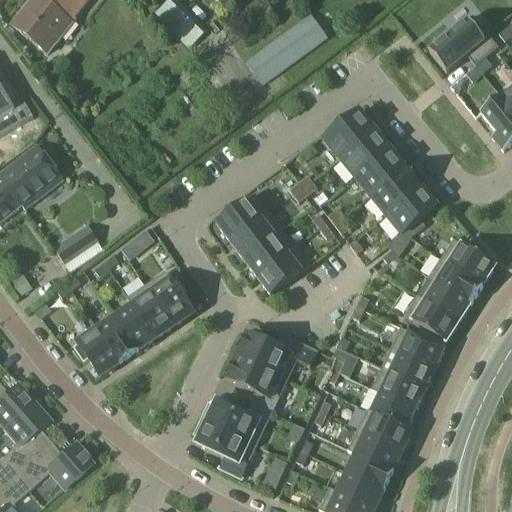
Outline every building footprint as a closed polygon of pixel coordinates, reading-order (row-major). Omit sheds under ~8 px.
[(76,21),(92,0),(33,0),(11,28),(48,57),(76,22),(76,21)] [(209,34),(174,0),(151,0),(144,8),(155,19),(155,18),(191,52),(209,34)] [(311,17),(287,34),(245,65),(263,90),(329,41),(311,17)] [(452,37),(447,31),(435,41),(439,47),(430,55),(447,76),(467,59),(476,70),(499,51),(473,19),(452,37)] [(255,51),(276,37),(267,23),(246,37),(255,51)] [(511,33),(510,30),(500,38),(506,46),(511,41),(511,33)] [(493,70),(487,62),(477,70),(483,77),(493,70)] [(477,70),(467,78),(473,85),(483,77),(477,70)] [(0,121),(8,117),(15,113),(0,86),(0,121)] [(502,100),(511,113),(511,93),(503,101),(502,100)] [(492,141),(504,155),(511,147),(511,113),(502,100),(481,117),(497,136),(492,141)] [(341,163),(376,134),(360,115),(325,143),(341,163)] [(376,134),(341,163),(356,181),(391,153),(376,134)] [(25,212),(64,182),(38,149),(0,177),(0,179),(2,181),(23,209),(25,212)] [(406,171),(391,153),(356,181),(371,200),(406,171)] [(387,218),(421,190),(406,171),(371,200),(387,218)] [(299,186),(304,193),(313,185),(308,179),(299,186)] [(0,226),(23,209),(2,181),(0,182),(0,226)] [(318,192),(313,185),(304,193),(309,199),(318,192)] [(289,193),(294,200),(304,193),(299,186),(289,193)] [(421,190),(387,218),(403,238),(412,230),(421,223),(437,210),(421,190)] [(304,193),(294,200),(299,207),(309,199),(304,193)] [(270,216),(256,197),(216,227),(231,246),(270,216)] [(342,224),(346,220),(339,211),(328,219),(335,229),(342,224)] [(244,263),(284,233),(270,216),(231,246),(244,263)] [(320,232),(326,227),(319,218),(312,223),(320,232)] [(417,237),(426,229),(421,223),(412,230),(417,237)] [(335,229),(342,238),(349,233),(342,224),(335,229)] [(327,242),(334,237),(326,227),(320,232),(327,242)] [(88,228),(54,252),(65,268),(99,245),(88,228)] [(412,230),(403,238),(408,244),(417,237),(412,230)] [(284,233),(244,263),(257,280),(297,250),(284,233)] [(356,243),(350,248),(357,258),(364,253),(356,243)] [(454,243),(441,263),(483,290),(484,289),(483,289),(496,270),(485,263),(485,262),(478,258),(476,257),(479,252),(469,245),(466,250),(462,248),(454,243)] [(122,254),(129,263),(139,255),(131,246),(122,254)] [(297,250),(257,280),(272,299),(311,269),(297,250)] [(393,254),(383,261),(389,268),(398,260),(393,254)] [(114,259),(105,267),(110,273),(119,266),(114,259)] [(441,263),(429,281),(471,308),(476,301),(483,290),(441,263)] [(100,281),(110,273),(105,267),(95,274),(100,281)] [(174,330),(194,316),(182,298),(186,295),(177,282),(173,285),(166,275),(146,288),(174,330)] [(20,278),(8,285),(18,301),(30,293),(20,278)] [(72,294),(82,287),(77,281),(67,288),(72,294)] [(418,298),(418,299),(459,326),(471,308),(429,281),(429,282),(418,298)] [(57,295),(63,302),(72,294),(67,288),(57,295)] [(174,330),(146,288),(129,301),(156,342),(174,330)] [(418,299),(405,319),(447,346),(459,326),(418,299)] [(365,314),(370,303),(363,300),(357,311),(365,314)] [(139,353),(156,342),(129,301),(128,301),(133,309),(117,320),(114,316),(113,317),(139,354),(139,353)] [(352,321),(360,325),(365,314),(357,311),(352,321)] [(121,366),(139,354),(113,317),(104,323),(95,329),(121,366)] [(84,364),(88,361),(101,379),(120,366),(120,367),(121,366),(95,329),(97,333),(78,346),(80,348),(75,351),(84,364)] [(436,374),(446,353),(401,331),(391,353),(436,374)] [(241,352),(238,360),(289,384),(298,364),(311,370),(319,354),(302,346),(300,350),(294,347),(282,341),(277,352),(248,339),(247,341),(246,341),(241,352)] [(345,355),(350,345),(343,341),(338,352),(345,355)] [(436,374),(391,353),(381,372),(426,394),(436,374)] [(229,379),(227,382),(256,396),(251,406),(273,417),(289,384),(238,360),(234,368),(228,379),(229,379)] [(338,363),(333,374),(341,377),(346,366),(338,363)] [(372,392),(417,413),(426,394),(381,372),(372,392)] [(333,374),(328,384),(335,388),(341,377),(333,374)] [(0,425),(5,431),(33,406),(17,387),(6,396),(0,388),(0,425)] [(372,392),(372,393),(380,397),(372,415),(367,413),(367,414),(412,435),(412,434),(408,432),(417,413),(372,392)] [(210,408),(202,423),(258,449),(273,417),(251,406),(246,417),(217,404),(214,410),(210,408)] [(320,415),(327,419),(332,408),(325,405),(320,415)] [(40,434),(50,425),(33,406),(5,431),(18,447),(1,462),(15,478),(51,447),(40,434)] [(358,433),(403,455),(412,435),(367,414),(358,433)] [(322,430),(327,419),(320,415),(315,426),(322,430)] [(202,423),(195,438),(199,440),(196,447),(225,460),(220,471),(232,477),(242,482),(248,469),(258,449),(202,423)] [(358,433),(349,453),(352,454),(394,474),(403,455),(358,433)] [(314,447),(306,444),(301,454),(309,458),(314,447)] [(93,467),(76,447),(62,459),(51,447),(15,478),(29,494),(50,476),(64,492),(93,467)] [(394,474),(352,454),(349,453),(348,454),(357,458),(350,472),(348,476),(385,494),(394,474)] [(296,465),(304,469),(309,458),(301,454),(296,465)] [(275,461),(269,473),(282,479),(288,467),(275,461)] [(0,491),(15,478),(1,462),(0,462),(0,491)] [(295,488),(300,478),(292,474),(287,485),(295,488)] [(330,492),(372,511),(375,511),(384,495),(385,494),(348,476),(339,495),(330,491),(330,492)] [(0,511),(13,511),(11,510),(29,494),(15,478),(0,491),(0,511)] [(372,511),(330,492),(320,511),(372,511)]
